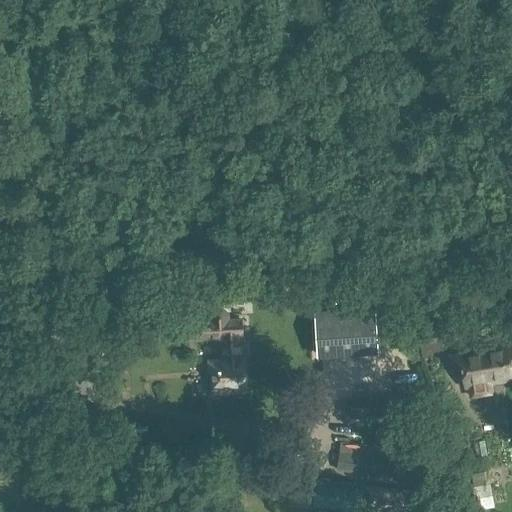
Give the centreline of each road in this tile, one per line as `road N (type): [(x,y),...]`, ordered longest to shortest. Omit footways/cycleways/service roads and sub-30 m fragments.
road 1 (unclassified): [(162,511),(75,368),(59,315),(15,0)]
road 2 (track): [(0,270),(511,239)]
